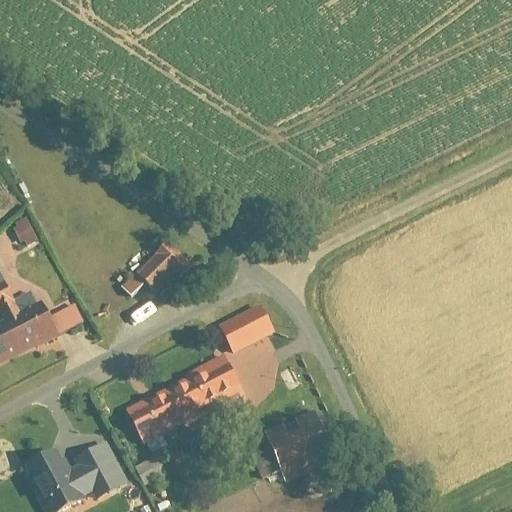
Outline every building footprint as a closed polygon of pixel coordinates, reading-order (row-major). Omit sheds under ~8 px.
[(167,254),(123,301),(133,310),(148,295),(155,301),(176,278),(186,287),(203,269),(177,244),(167,254)] [(0,280),(0,325),(2,329),(0,330),(0,376),(89,329),(70,295),(31,316),(9,276),(0,280)] [(223,337),(235,359),(275,336),(263,315),(223,337)] [(233,368),(131,419),(149,454),(250,403),(233,368)] [(317,420),(270,445),(292,486),(339,460),(317,420)] [(125,488),(104,450),(76,465),(79,471),(69,476),(81,499),(91,493),(96,503),(125,488)] [(32,489),(43,511),(68,511),(84,504),(81,499),(69,476),(65,469),(60,472),(53,458),(28,471),(36,487),(32,489)]
